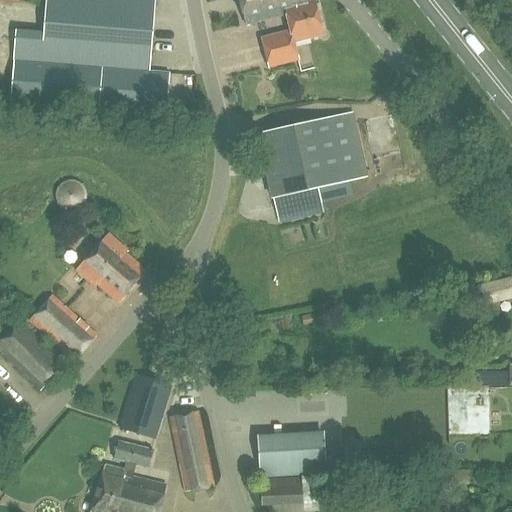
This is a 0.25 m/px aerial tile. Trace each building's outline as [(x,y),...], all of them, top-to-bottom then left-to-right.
[(155,0),(47,0),(45,31),(17,29),(15,59),(150,72),(155,0)] [(295,42),(325,34),(316,0),(315,0),(307,2),(306,0),(241,0),(247,20),(287,11),(292,30),(263,37),(270,66),(299,59),(295,42)] [(306,73),(319,72),(318,54),(305,55),(306,73)] [(15,59),(11,102),(167,115),(170,74),(150,72),(15,59)] [(324,212),(318,188),(369,177),(354,112),(257,133),(273,198),(274,198),(280,222),(324,212)] [(119,302),(147,270),(126,252),(128,250),(110,233),(77,270),(96,286),(98,284),(119,302)] [(501,301),(511,297),(511,277),(478,286),(484,311),(502,307),(501,301)] [(75,360),(98,334),(53,294),(49,298),(48,298),(34,315),(29,321),(75,360)] [(0,351),(41,391),(66,364),(21,320),(0,341),(0,351)] [(510,386),(510,385),(511,384),(511,361),(510,362),(510,371),(467,372),(467,387),(510,386)] [(156,439),(173,385),(137,374),(120,428),(156,439)] [(457,393),(457,398),(457,436),(487,436),(487,393),(457,393)] [(187,492),(214,486),(198,411),(171,417),(187,492)] [(161,511),(168,486),(133,476),(136,464),(149,467),(154,450),(120,441),(115,459),(127,462),(125,471),(104,465),(91,511),(161,511)] [(258,448),(260,477),(325,473),(323,444),(258,448)] [(389,450),(365,449),(365,467),(389,468),(389,450)] [(316,476),(260,479),(261,506),(303,504),(303,511),(306,511),(318,511),(316,476)] [(406,493),(405,511),(427,511),(428,494),(406,493)] [(511,511),(511,499),(502,502),(504,511),(511,511)]
